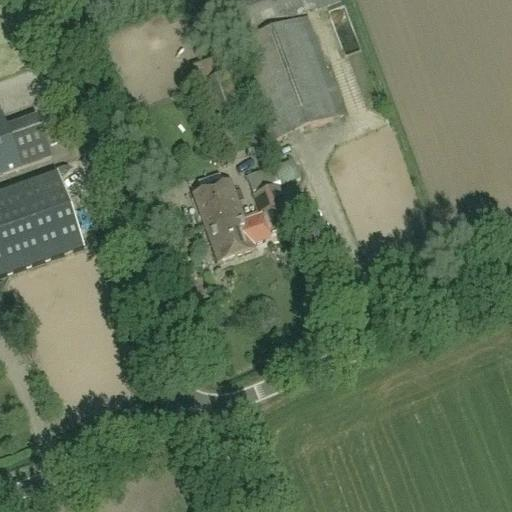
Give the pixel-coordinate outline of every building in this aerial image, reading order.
[(233,41),(339,3),(338,0),(219,0),(217,1),(233,41)] [(306,21),(234,47),(269,144),(341,118),(306,21)] [(229,78),(199,88),(226,159),(257,150),(229,78)] [(0,176),(21,169),(7,131),(1,113),(0,113),(0,176)] [(0,309),(4,308),(0,297),(0,280),(84,251),(57,175),(0,195),(0,309)] [(224,230),(243,222),(230,185),(192,198),(204,230),(222,223),(224,230)] [(283,207),(277,190),(254,198),(260,216),(283,207)] [(283,207),(260,216),(260,217),(267,236),(268,237),(291,229),(283,207)] [(244,223),(243,222),(224,230),(222,223),(204,230),(217,266),(254,252),(253,248),(244,223)] [(292,239),(282,248),(290,257),(300,248),(292,239)]
